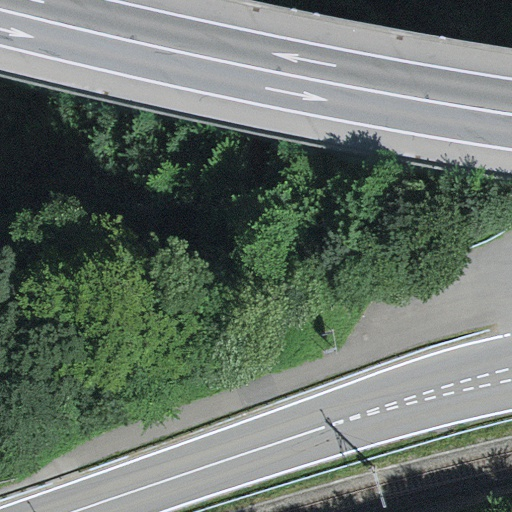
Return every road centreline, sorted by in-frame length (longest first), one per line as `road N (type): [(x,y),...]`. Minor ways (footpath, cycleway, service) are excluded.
road 1 (trunk): [(511,113),(248,66),(0,9)]
road 2 (primary): [(511,375),(359,416),(73,511)]
